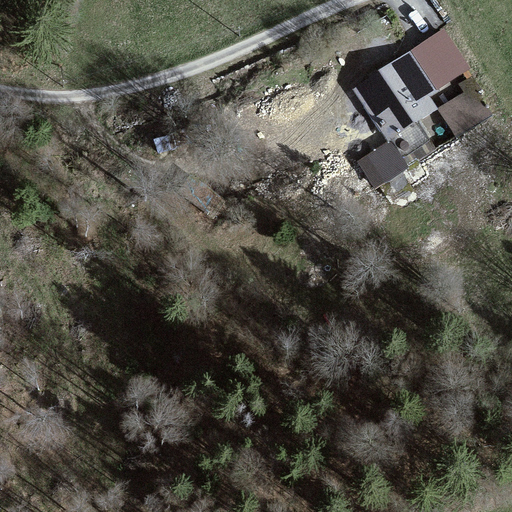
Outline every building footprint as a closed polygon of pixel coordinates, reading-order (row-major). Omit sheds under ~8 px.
[(461,63),(442,33),(415,51),(434,81),(461,63)] [(381,179),(428,149),(409,121),(430,107),(419,91),(429,84),(411,57),(401,64),(399,61),(354,91),(387,142),(366,156),(381,179)] [(478,90),(470,77),(456,86),(460,91),(433,109),(450,135),(484,113),(472,94),(478,90)] [(197,137),(193,126),(150,143),(154,153),(168,148),(197,137)] [(219,202),(186,177),(175,191),(188,200),(189,199),(210,215),(219,202)]
